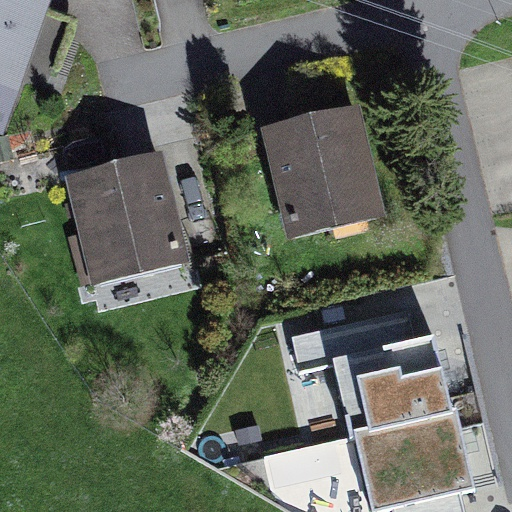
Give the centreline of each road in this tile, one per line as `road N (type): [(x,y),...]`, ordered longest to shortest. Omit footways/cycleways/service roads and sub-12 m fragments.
road 1 (residential): [(511,405),(430,8)]
road 2 (residential): [(430,8),(147,77)]
